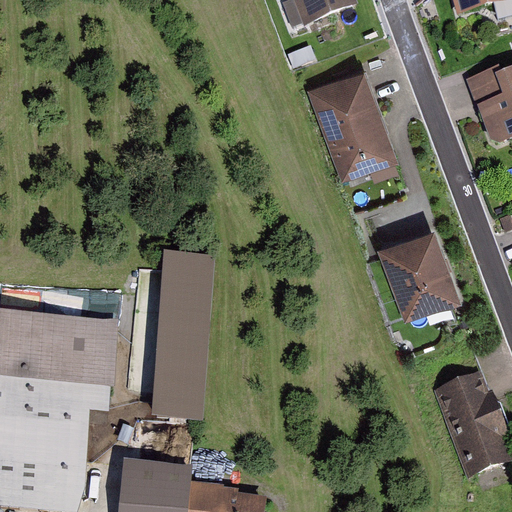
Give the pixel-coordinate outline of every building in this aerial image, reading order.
[(353,0),(292,0),(304,32),(358,12),(353,0)] [(511,6),(511,0),(452,0),(457,20),(511,6)] [(365,72),(309,93),(343,184),(400,164),(365,72)] [(511,78),(495,85),(492,76),(467,85),(490,148),(502,152),(511,148),(511,78)] [(511,218),(501,222),(506,237),(511,234),(511,218)] [(462,304),(436,231),(379,252),(405,324),(462,304)] [(216,266),(164,263),(154,427),(206,430),(216,266)] [(116,397),(119,328),(0,324),(0,392),(111,397),(116,397)] [(156,354),(134,355),(134,389),(156,389),(156,354)] [(482,381),(438,397),(470,484),(511,468),(511,461),(507,447),(510,446),(507,438),(511,431),(502,408),(495,407),(493,401),(490,402),(482,381)] [(111,397),(0,392),(0,511),(80,511),(86,495),(91,418),(109,418),(111,397)] [(239,495),(193,489),(194,480),(126,472),(121,511),(267,511),(268,506),(238,503),(239,495)]
